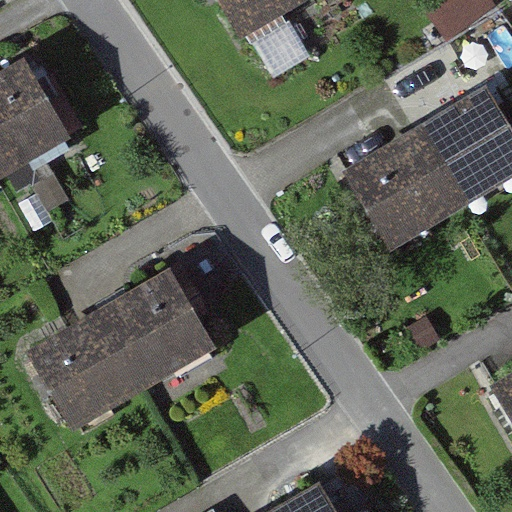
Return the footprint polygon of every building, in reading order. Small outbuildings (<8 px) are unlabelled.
[(215,0),(238,37),(300,0),(215,0)] [(0,72),(0,176),(63,138),(17,62),(0,72)] [(343,173),(389,249),(511,174),(511,137),(482,89),(343,173)] [(33,353),(79,429),(219,345),(173,269),(33,353)] [(511,382),(498,391),(511,414),(511,382)] [(284,511),(326,511),(315,493),(284,511)]
